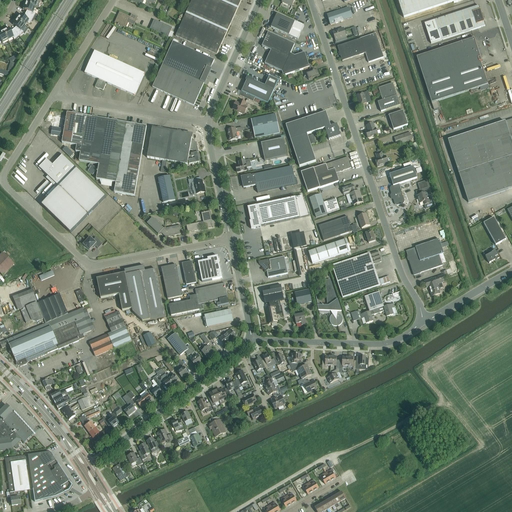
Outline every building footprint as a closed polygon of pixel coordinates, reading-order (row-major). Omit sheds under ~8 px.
[(229,28),(241,2),(236,0),(192,0),(188,9),(229,28)] [(397,0),(403,18),(457,0),(397,0)] [(33,12),(35,7),(24,3),(23,7),(23,9),(23,10),(23,9),(29,11),(27,15),(33,18),(35,14),(33,12)] [(479,6),(424,24),(431,44),(485,26),(479,6)] [(349,8),(346,9),(327,15),(330,25),(352,18),(350,11),(349,8)] [(217,55),(217,54),(229,28),(188,9),(176,37),(217,55)] [(130,17),(124,15),(119,13),(119,14),(118,16),(114,23),(117,25),(118,25),(125,28),(126,28),(124,27),(127,23),(134,26),(137,17),(131,15),(130,17)] [(25,18),(20,15),(20,14),(19,16),(18,15),(16,19),(25,26),(27,23),(29,24),(31,23),(33,18),(27,15),(25,18)] [(277,14),(270,27),(289,36),(298,40),(304,26),(295,22),(277,14)] [(25,26),(16,19),(13,22),(14,23),(12,25),(13,25),(13,24),(18,28),(14,31),(19,36),(23,32),(21,30),(25,26)] [(160,23),(153,20),(149,29),(168,38),(171,39),(174,33),(171,31),(172,28),(174,29),(174,27),(161,21),(160,23)] [(11,34),(8,29),(8,28),(6,29),(6,28),(2,30),(7,40),(13,38),(14,40),(19,36),(14,31),(11,34)] [(341,39),(346,37),(343,28),(338,30),(339,31),(333,33),(335,41),(336,41),(335,40),(341,38),(341,39)] [(294,45),(290,43),(268,33),(262,46),(271,51),(265,64),(282,72),(283,76),(309,68),(311,73),(306,74),(308,80),(320,77),(318,70),(315,71),(314,70),(313,70),(313,69),(314,68),(312,66),(310,65),(308,64),(304,53),(295,56),(290,54),(294,45)] [(342,45),(337,46),(342,61),(347,60),(365,53),(368,63),(383,58),(375,34),(361,39),(360,39),(342,45)] [(455,45),(416,57),(432,103),(434,110),(439,108),(437,102),(488,85),(480,62),(481,62),(474,38),(455,45)] [(169,51),(163,65),(204,83),(205,84),(212,69),(211,68),(213,63),(214,60),(210,58),(173,42),(172,43),(169,51)] [(144,74),(131,68),(95,51),(85,73),(99,80),(99,81),(98,80),(95,87),(98,89),(99,89),(103,91),(106,84),(105,84),(106,83),(134,96),(144,74)] [(194,106),(204,83),(163,65),(152,88),(194,106)] [(248,78),(241,92),(240,96),(253,102),(255,98),(268,104),(274,90),(278,81),(269,77),(265,86),(248,78)] [(378,102),(381,112),(400,106),(393,84),(378,89),(382,101),(378,102)] [(363,94),(361,95),(356,96),(359,106),(364,104),(366,103),(367,103),(372,102),(368,91),(363,93),(363,94)] [(244,106),(245,103),(245,102),(240,100),(239,104),(239,105),(235,103),(233,109),(237,111),(244,115),(247,108),(244,106)] [(393,130),(398,129),(407,126),(402,111),(393,114),(388,116),(393,130)] [(326,112),(321,114),(302,120),(286,125),(299,167),(316,162),(307,135),(325,129),(329,141),(336,138),(341,136),(339,132),(340,131),(339,129),(338,129),(337,124),(330,126),(326,112)] [(62,143),(67,144),(77,146),(76,152),(81,153),(80,159),(79,162),(99,165),(96,180),(116,183),(114,193),(134,197),(146,127),(67,113),(62,143)] [(254,139),(279,134),(275,115),(251,120),(254,139)] [(511,119),(506,121),(448,141),(468,203),(511,188),(511,119)] [(375,129),(373,123),(366,126),(367,129),(368,129),(368,131),(366,132),(368,139),(378,135),(376,129),(375,129)] [(152,128),(147,158),(187,165),(187,164),(189,155),(190,150),(191,140),(192,135),(152,128)] [(242,132),(241,128),(235,129),(232,129),(227,130),(229,141),(234,140),(237,139),(236,133),(242,132)] [(396,146),(401,144),(412,141),(410,133),(399,136),(394,138),(396,146)] [(265,161),(269,160),(287,156),(283,139),(261,143),(265,161)] [(193,151),(193,154),(198,153),(196,143),(194,142),(195,140),(191,140),(190,150),(193,151)] [(383,157),(381,152),(380,153),(375,154),(376,157),(377,157),(378,159),(375,160),(377,167),(382,166),(387,164),(385,157),(383,157)] [(189,165),(200,163),(198,153),(193,154),(189,155),(187,164),(188,164),(189,165)] [(105,198),(62,156),(53,166),(47,160),(39,168),(59,188),(42,206),(71,233),(105,198)] [(308,193),(319,189),(334,184),(339,182),(336,173),(351,168),(348,158),(325,165),(301,173),(308,193)] [(239,166),(236,167),(237,173),(247,171),(246,168),(251,167),(250,160),(238,162),(239,166)] [(292,167),(254,176),(242,178),(244,188),(256,186),(258,193),(269,191),(296,185),(292,167)] [(397,206),(403,204),(404,202),(399,184),(404,183),(417,179),(413,167),(394,173),(389,175),(393,186),(391,187),(390,189),(391,194),(391,196),(391,198),(393,199),(395,205),(397,206)] [(163,203),(175,201),(170,176),(158,179),(163,203)] [(196,179),(188,180),(189,184),(192,183),(193,187),(192,187),(193,191),(194,195),(196,194),(205,192),(205,188),(204,188),(202,181),(196,182),(196,179)] [(422,194),(417,196),(419,204),(423,202),(424,206),(425,209),(434,206),(426,181),(417,184),(420,191),(421,190),(422,194)] [(355,192),(355,191),(353,185),(348,187),(342,189),(344,195),(349,193),(350,194),(349,194),(353,205),(358,204),(362,202),(359,191),(355,192)] [(324,203),(321,195),(309,199),(316,218),(327,214),(339,210),(336,199),(324,203)] [(300,219),(295,198),(252,207),(247,208),(248,208),(251,222),(250,222),(251,230),(258,228),(261,228),(261,227),(300,219)] [(185,200),(169,203),(170,209),(186,205),(185,200)] [(199,223),(201,229),(207,227),(207,229),(212,228),(210,221),(212,221),(210,211),(201,213),(203,222),(199,223)] [(487,211),(475,216),(477,219),(489,214),(487,211)] [(362,229),(370,226),(366,214),(358,217),(362,229)] [(349,221),(347,217),(318,226),(323,241),(347,233),(352,232),(350,224),(351,224),(350,221),(349,221)] [(164,229),(156,221),(152,218),(147,223),(158,234),(160,235),(161,234),(166,238),(170,237),(171,237),(173,237),(173,236),(182,234),(180,225),(166,228),(165,227),(164,229)] [(495,246),(506,240),(494,218),(483,224),(495,246)] [(201,230),(201,229),(199,223),(186,226),(188,233),(201,230)] [(369,243),(375,241),(372,232),(365,234),(366,234),(364,235),(365,240),(367,239),(369,243)] [(93,241),(90,238),(86,242),(85,242),(82,245),(85,248),(86,247),(89,250),(94,245),(98,249),(102,244),(96,238),(93,241)] [(308,253),(312,264),(350,251),(346,240),(308,253)] [(414,275),(419,274),(442,266),(439,255),(444,254),(439,240),(415,247),(415,248),(406,251),(414,275)] [(381,262),(378,251),(370,254),(370,253),(332,266),(342,298),(380,286),(373,265),(381,262)] [(499,258),(497,254),(495,251),(492,252),(492,253),(489,254),(488,254),(487,254),(486,254),(486,255),(486,256),(485,257),(489,264),(495,260),(496,261),(497,261),(497,260),(497,259),(499,258)] [(0,273),(2,276),(14,264),(2,253),(0,254),(0,273)] [(208,260),(198,262),(202,282),(222,278),(219,263),(218,259),(218,256),(207,259),(208,260)] [(264,261),(258,262),(259,264),(260,266),(261,266),(262,265),(262,267),(262,268),(266,272),(267,271),(268,278),(273,277),(288,274),(284,257),(269,260),(269,259),(264,261)] [(186,285),(191,284),(196,283),(192,262),(182,264),(183,269),(186,285)] [(168,299),(182,296),(176,265),(161,268),(168,299)] [(145,271),(144,266),(124,270),(125,273),(97,279),(101,299),(106,298),(119,295),(122,312),(132,309),(133,313),(143,322),(165,317),(155,269),(145,271)] [(429,280),(424,282),(426,288),(429,287),(432,297),(436,295),(440,294),(439,289),(443,288),(442,283),(445,282),(443,276),(429,280)] [(388,277),(379,280),(381,285),(390,283),(388,277)] [(326,286),(326,278),(325,278),(327,307),(323,307),(318,297),(316,297),(315,293),(320,315),(319,311),(330,311),(332,315),(331,316),(330,318),(329,321),(330,323),(331,325),(333,326),(336,327),(338,326),(340,325),(341,324),(342,322),(342,320),(342,318),(341,316),(339,314),(337,314),(337,312),(341,312),(337,300),(331,282),(331,284),(326,286)] [(228,298),(224,284),(195,290),(196,296),(189,297),(190,301),(169,305),(171,316),(199,310),(198,305),(204,303),(216,301),(227,298),(228,298)] [(279,286),(261,289),(263,296),(263,297),(264,296),(266,304),(273,302),(279,301),(284,300),(282,293),(281,293),(279,286)] [(18,310),(20,309),(37,303),(32,290),(13,298),(18,310)] [(86,301),(84,298),(81,291),(76,293),(79,301),(80,304),(86,301)] [(297,306),(311,303),(309,291),(294,294),(297,306)] [(385,311),(384,308),(379,293),(364,297),(369,311),(375,310),(376,314),(382,312),(385,311)] [(68,315),(60,295),(37,304),(43,319),(45,324),(0,343),(2,349),(9,346),(14,358),(17,363),(16,364),(17,366),(18,366),(18,367),(20,366),(20,367),(27,365),(27,363),(47,355),(48,354),(59,349),(59,350),(79,341),(84,338),(83,335),(91,331),(83,312),(86,310),(90,309),(89,306),(68,315)] [(217,307),(224,305),(229,304),(227,298),(216,301),(217,307)] [(274,308),(266,310),(269,324),(277,322),(275,313),(282,312),(279,301),(273,302),(274,308)] [(43,319),(37,304),(37,303),(20,309),(26,324),(31,322),(36,322),(43,319)] [(393,315),(391,309),(394,308),(393,305),(384,308),(385,311),(382,312),(383,314),(385,313),(387,317),(393,315)] [(86,310),(83,312),(91,331),(95,329),(86,310)] [(207,327),(228,323),(233,322),(230,310),(205,315),(207,327)] [(356,312),(351,314),(354,322),(358,320),(359,320),(361,319),(363,324),(366,323),(366,324),(373,321),(372,318),(374,317),(373,315),(376,314),(375,310),(369,311),(369,312),(360,315),(358,316),(356,312)] [(95,357),(132,341),(119,312),(105,318),(112,333),(89,343),(94,355),(95,357)] [(306,324),(305,320),(304,314),(294,316),(296,324),(301,323),(301,325),(306,324)] [(222,333),(218,336),(219,338),(221,341),(224,345),(229,342),(228,341),(235,336),(236,337),(236,336),(231,330),(227,333),(223,336),(222,333)] [(151,333),(143,336),(148,347),(156,344),(151,333)] [(188,350),(187,348),(175,334),(168,340),(180,356),(185,352),(188,350)] [(208,347),(206,344),(202,347),(202,346),(199,348),(207,359),(213,354),(208,347)] [(192,354),(194,352),(190,346),(187,348),(188,350),(185,352),(187,355),(189,355),(192,353),(192,354)] [(191,360),(192,362),(193,364),(194,365),(196,367),(202,362),(199,358),(197,355),(194,352),(192,354),(195,357),(191,360)] [(266,370),(268,368),(267,365),(272,363),(268,353),(262,356),(265,361),(262,362),(265,368),(266,370)] [(279,356),(278,354),(275,355),(276,358),(274,359),(277,366),(285,363),(281,355),(279,356)] [(297,363),(297,361),(302,361),(302,355),(292,354),(291,361),(288,362),(290,367),(291,366),(297,363)] [(339,369),(339,362),(336,362),(336,357),(334,357),(334,356),(331,356),(330,366),(336,366),(336,369),(339,369)] [(347,366),(347,356),(344,356),(344,357),(342,357),(342,362),(339,362),(339,369),(342,369),(342,366),(347,366)] [(356,370),(356,362),(353,362),(353,357),(351,357),(351,356),(347,356),(347,366),(353,367),(353,370),(356,370)] [(365,366),(366,357),(359,357),(359,359),(356,359),(356,357),(356,362),(356,370),(360,370),(360,365),(365,366)] [(259,361),(258,359),(254,361),(255,363),(253,364),(257,372),(265,368),(262,362),(261,360),(259,361)] [(171,372),(174,371),(168,363),(166,360),(163,362),(165,365),(171,372)] [(299,366),(292,369),(293,372),(295,372),(297,376),(299,375),(309,370),(307,366),(300,369),(299,366)] [(182,378),(188,373),(183,367),(177,371),(182,378)] [(299,385),(301,384),(306,382),(305,379),(312,376),(309,370),(299,375),(301,380),(297,382),(299,385)] [(239,388),(242,387),(241,384),(247,382),(242,371),(235,374),(238,380),(236,381),(239,388)] [(336,371),(330,373),(332,376),(327,378),(330,384),(339,380),(336,374),(337,373),(336,371)] [(164,373),(157,379),(161,384),(163,382),(161,380),(166,376),(164,373)] [(171,376),(169,374),(166,376),(169,379),(173,385),(178,381),(173,374),(171,376)] [(152,386),(153,388),(151,390),(149,392),(151,395),(153,393),(156,398),(162,393),(158,388),(162,385),(161,384),(155,377),(153,379),(154,380),(152,382),(154,385),(152,386)] [(266,385),(264,386),(265,388),(264,388),(266,391),(278,385),(276,380),(274,377),(274,378),(271,379),(266,381),(268,384),(266,385)] [(48,380),(47,378),(42,380),(43,382),(46,391),(51,389),(50,386),(53,385),(54,384),(54,383),(53,381),(52,381),(51,379),(48,380)] [(167,389),(173,385),(169,379),(163,383),(167,389)] [(232,383),(230,380),(225,382),(227,388),(225,389),(227,395),(230,394),(229,391),(234,389),(235,392),(239,390),(239,388),(236,381),(232,383)] [(310,383),(309,380),(306,382),(301,384),(299,385),(301,388),(304,386),(307,393),(312,391),(312,392),(315,391),(314,389),(317,388),(314,381),(310,383)] [(280,390),(278,385),(266,391),(267,394),(268,394),(269,396),(273,394),(274,397),(283,392),(288,390),(287,387),(280,390)] [(68,393),(73,391),(72,388),(65,391),(61,393),(59,391),(51,395),(53,400),(66,393),(68,393)] [(219,389),(214,392),(220,403),(221,405),(226,403),(225,401),(227,400),(228,399),(225,393),(223,388),(219,390),(219,389)] [(89,397),(87,391),(86,389),(81,391),(82,393),(83,393),(84,396),(72,401),(72,402),(69,403),(70,405),(78,402),(89,397)] [(137,393),(134,389),(127,395),(131,400),(135,397),(134,397),(136,396),(137,397),(140,395),(138,393),(137,393)] [(216,406),(220,405),(220,403),(214,392),(209,394),(212,399),(209,401),(211,405),(212,407),(215,406),(216,406)] [(275,399),(271,402),(275,410),(278,408),(279,411),(283,409),(282,406),(285,405),(282,397),(285,395),(283,392),(274,397),(275,399)] [(56,405),(69,398),(70,397),(68,393),(66,393),(53,400),(56,405)] [(248,398),(246,394),(237,398),(238,402),(242,400),(246,408),(257,402),(253,395),(248,398)] [(146,404),(151,400),(147,395),(142,399),(146,404)] [(80,406),(81,407),(82,411),(94,406),(90,397),(89,397),(78,402),(79,404),(80,406)] [(71,399),(70,398),(69,398),(56,405),(58,410),(67,405),(66,403),(73,400),(72,398),(71,399)] [(141,408),(146,404),(142,399),(137,403),(141,408)] [(129,417),(136,411),(132,406),(135,404),(131,400),(127,403),(130,407),(124,412),(129,417)] [(205,403),(204,400),(198,403),(202,411),(205,410),(207,414),(213,411),(209,403),(206,404),(206,403),(205,403)] [(74,410),(76,409),(77,408),(80,406),(79,404),(74,407),(71,409),(69,407),(62,412),(66,416),(74,410)] [(0,422),(12,412),(12,411),(6,405),(0,410),(0,422)] [(82,418),(80,419),(81,421),(87,419),(86,417),(99,411),(100,413),(103,412),(102,410),(101,409),(101,407),(84,414),(85,416),(84,416),(84,414),(81,415),(82,418)] [(122,412),(119,408),(117,409),(114,412),(117,416),(122,412)] [(262,415),(259,409),(260,409),(259,408),(252,412),(250,409),(246,411),(248,417),(251,416),(253,420),(263,416),(263,415),(262,415)] [(69,421),(73,418),(76,416),(77,415),(75,413),(76,412),(75,411),(74,410),(66,416),(69,421)] [(89,424),(88,420),(89,420),(89,418),(100,414),(100,413),(99,411),(86,417),(87,419),(81,421),(83,424),(89,433),(95,428),(91,422),(89,424)] [(0,451),(6,451),(12,450),(12,449),(21,441),(23,443),(29,438),(33,434),(32,434),(12,412),(0,422),(0,451)] [(185,423),(191,420),(187,412),(181,415),(185,423)] [(119,423),(112,415),(110,416),(112,419),(109,422),(107,420),(105,421),(104,422),(109,427),(111,425),(113,428),(119,423)] [(219,421),(217,417),(209,421),(211,424),(209,425),(210,426),(208,426),(210,430),(212,429),(215,438),(226,433),(220,420),(219,421)] [(183,427),(180,420),(177,422),(176,420),(171,423),(175,431),(176,432),(182,431),(184,430),(183,427)] [(93,439),(100,434),(95,428),(89,433),(93,439)] [(167,437),(164,430),(158,434),(158,433),(157,433),(162,443),(166,441),(168,443),(173,441),(171,435),(167,437)] [(199,446),(200,445),(202,444),(201,441),(200,441),(198,435),(190,439),(194,448),(199,445),(199,446)] [(155,444),(153,439),(147,442),(148,445),(147,445),(148,448),(150,448),(151,451),(155,449),(156,452),(161,449),(159,446),(157,441),(157,442),(155,444)] [(407,442),(400,446),(404,453),(411,449),(407,442)] [(146,446),(145,445),(139,447),(141,451),(138,452),(142,460),(147,458),(146,455),(150,454),(147,449),(148,448),(147,445),(146,446)] [(32,483),(32,489),(34,502),(55,497),(68,491),(71,486),(57,465),(49,452),(43,453),(27,455),(27,457),(24,457),(26,466),(29,465),(30,470),(26,471),(28,484),(32,483)] [(137,459),(134,453),(127,457),(131,465),(136,463),(137,466),(143,464),(140,458),(137,459)] [(10,495),(12,495),(12,494),(12,493),(29,490),(28,484),(26,471),(26,466),(24,457),(24,456),(5,459),(8,482),(10,495)] [(126,473),(123,468),(126,466),(123,462),(119,464),(120,464),(112,469),(120,482),(129,476),(127,472),(126,473)] [(326,472),(325,473),(330,481),(336,478),(332,473),(334,472),(332,469),(331,470),(326,472)] [(325,485),(330,481),(325,473),(320,476),(325,485)] [(313,492),(318,488),(313,480),(308,483),(313,492)] [(308,495),(313,492),(308,483),(303,486),(308,495)] [(340,502),(345,499),(344,497),(342,492),(336,495),(340,502)] [(291,505),(296,502),(291,493),(286,496),(291,505)] [(10,496),(10,498),(11,506),(17,505),(17,504),(20,503),(19,497),(15,497),(15,494),(12,494),(12,495),(10,495),(10,496)] [(337,508),(339,507),(337,504),(340,502),(336,495),(331,499),(335,505),(337,508)] [(286,508),(291,505),(286,496),(281,500),(286,508)] [(329,508),(335,505),(331,499),(325,502),(329,508)] [(272,511),(278,511),(280,511),(275,502),(269,506),(272,511)] [(324,511),(329,508),(325,502),(320,505),(324,511)]
